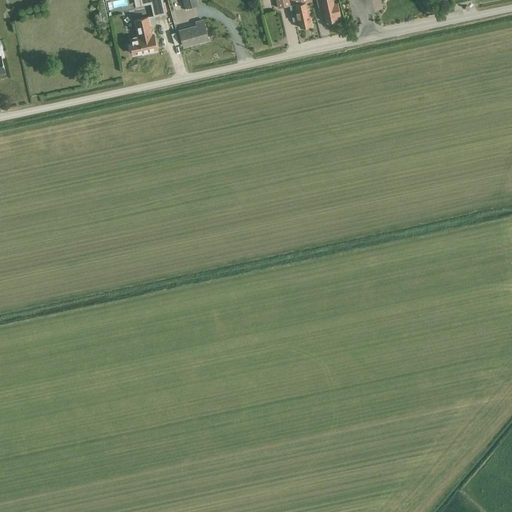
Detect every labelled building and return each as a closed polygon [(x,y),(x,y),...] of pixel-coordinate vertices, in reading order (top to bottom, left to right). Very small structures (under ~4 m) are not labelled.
[(163,0),(140,0),(142,5),(151,3),(154,16),(167,14),(163,0)] [(200,5),(198,0),(183,0),(186,8),(200,5)] [(277,0),(279,7),(290,5),(291,11),(293,21),(299,19),(301,28),(312,25),(309,15),(306,2),(312,0),(311,0),(277,0)] [(317,0),(320,9),(324,8),(327,22),(328,22),(328,23),(330,24),(333,23),(334,21),(334,20),(338,20),(337,16),(341,15),(338,2),(334,3),(333,0),(317,0)] [(355,11),(350,12),(353,28),(359,27),(355,11)] [(155,32),(153,32),(150,16),(134,19),(138,35),(130,37),(131,42),(128,43),(130,52),(133,51),(134,55),(143,53),(143,54),(159,50),(155,32)] [(180,30),(182,36),(184,46),(209,39),(204,20),(196,22),(197,25),(180,30)]
